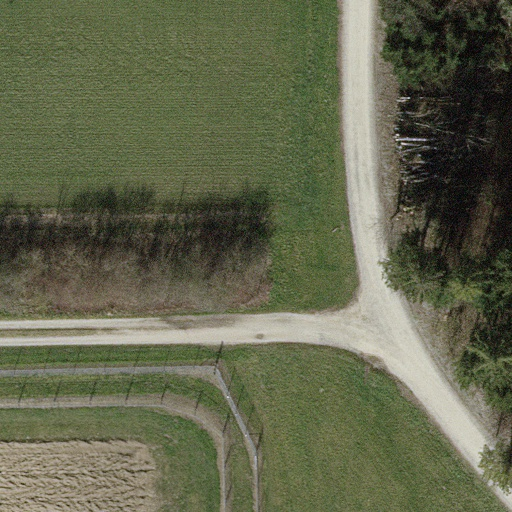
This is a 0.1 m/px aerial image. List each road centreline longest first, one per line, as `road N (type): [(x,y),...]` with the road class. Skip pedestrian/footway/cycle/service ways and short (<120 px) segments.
road 1 (track): [(359,0),(361,133),(399,331),(511,461)]
road 2 (track): [(399,331),(268,322),(0,329)]
